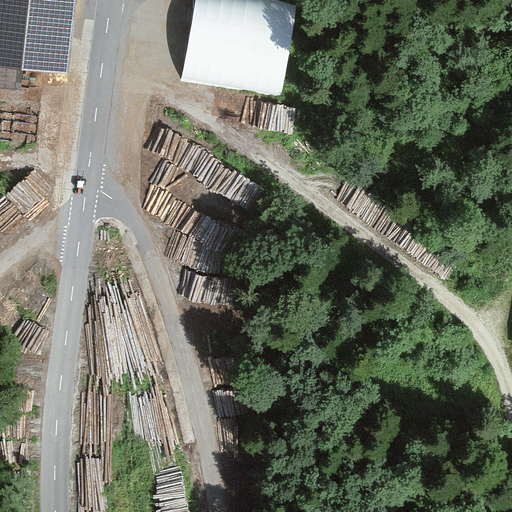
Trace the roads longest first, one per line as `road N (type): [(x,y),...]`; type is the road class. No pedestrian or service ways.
road 1 (track): [(511,420),(505,377),(450,302),(156,83),(103,60)]
road 2 (tertiary): [(111,0),(59,395),(56,511)]
road 3 (track): [(88,178),(123,208),(156,266),(191,374),(214,511)]
